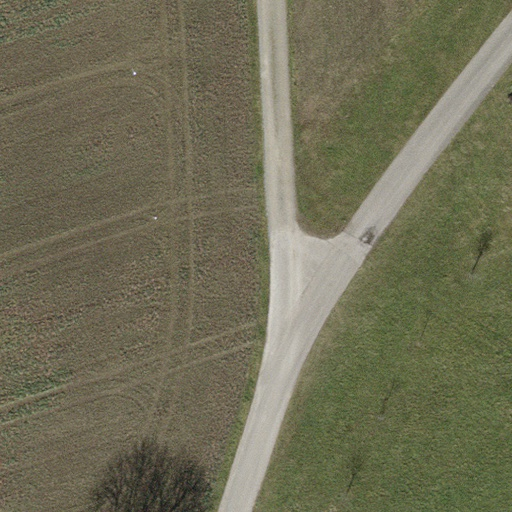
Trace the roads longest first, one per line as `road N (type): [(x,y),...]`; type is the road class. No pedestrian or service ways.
road 1 (track): [(243,511),(300,319),(511,26)]
road 2 (track): [(300,319),(279,0)]
